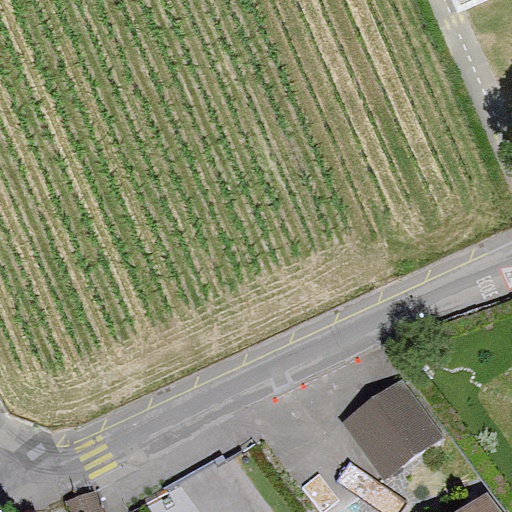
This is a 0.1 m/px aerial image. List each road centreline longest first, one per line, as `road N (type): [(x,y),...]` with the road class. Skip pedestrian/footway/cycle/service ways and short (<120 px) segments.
road 1 (residential): [(511,267),(94,465),(18,491)]
road 2 (unknown): [(439,0),(511,166)]
